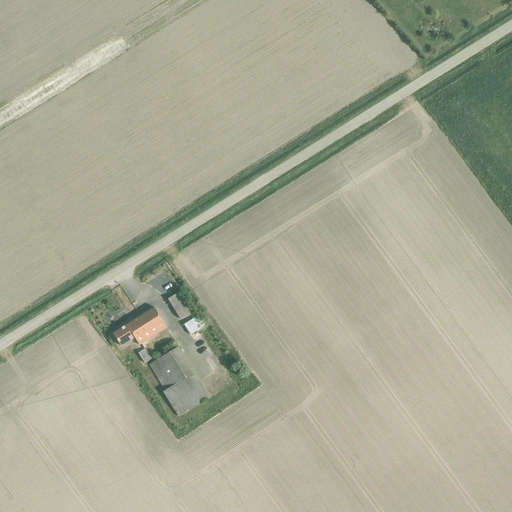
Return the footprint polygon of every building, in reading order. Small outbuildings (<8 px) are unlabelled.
[(168,299),(181,320),(190,314),(177,293),(168,299)] [(134,338),(139,345),(167,328),(154,308),(113,334),(121,346),(134,338)] [(183,324),(189,334),(204,326),(198,315),(183,324)] [(193,373),(178,347),(146,365),(163,391),(193,373)] [(138,353),(145,364),(152,359),(145,349),(138,353)] [(209,398),(193,373),(163,391),(162,392),(178,417),(209,398)]
